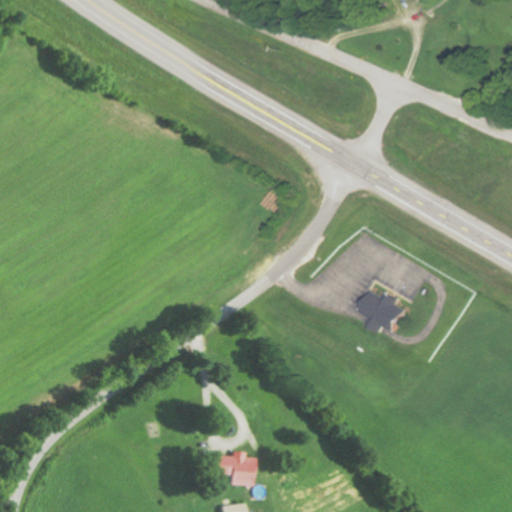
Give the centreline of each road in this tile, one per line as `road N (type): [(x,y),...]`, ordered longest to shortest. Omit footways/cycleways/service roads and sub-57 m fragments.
road 1 (residential): [(12,511),(22,478),(64,425),(288,261),(403,89)]
road 2 (trunk): [(511,260),(81,0)]
road 3 (residential): [(511,137),(202,0)]
